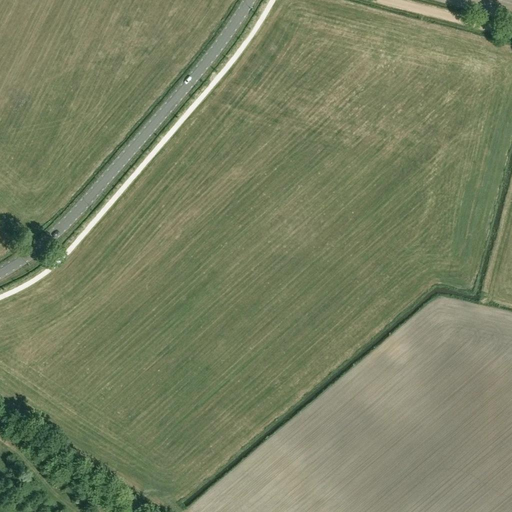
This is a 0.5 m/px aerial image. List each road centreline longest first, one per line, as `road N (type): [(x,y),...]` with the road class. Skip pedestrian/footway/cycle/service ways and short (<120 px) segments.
road 1 (tertiary): [(0,274),(77,213),(249,0)]
road 2 (unclassified): [(135,511),(0,417)]
road 3 (track): [(379,0),(511,35)]
